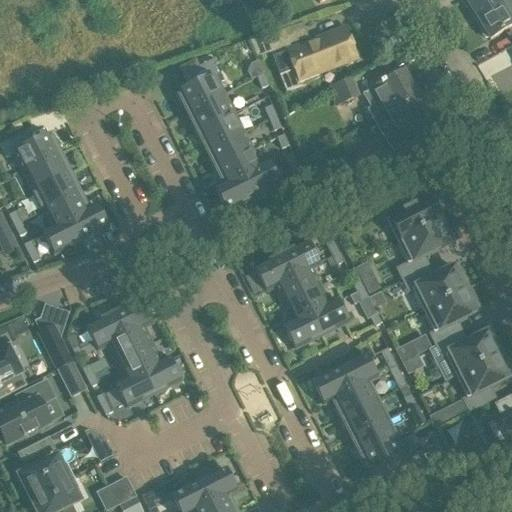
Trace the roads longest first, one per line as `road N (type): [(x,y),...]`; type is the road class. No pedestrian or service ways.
road 1 (residential): [(153,237),(91,114),(134,96),(197,220)]
road 2 (residential): [(218,262),(341,511)]
road 3 (residential): [(280,511),(173,286)]
road 4 (residential): [(511,166),(413,0)]
road 5 (residential): [(0,297),(153,237)]
